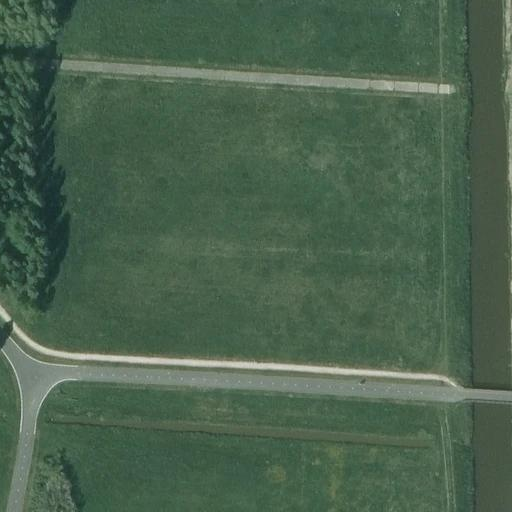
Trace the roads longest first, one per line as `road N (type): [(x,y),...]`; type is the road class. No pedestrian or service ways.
road 1 (track): [(457,92),(0,61)]
road 2 (track): [(444,0),(445,52),(457,92),(447,379)]
